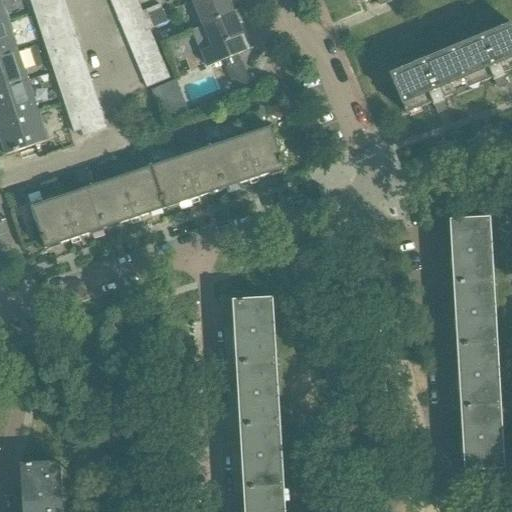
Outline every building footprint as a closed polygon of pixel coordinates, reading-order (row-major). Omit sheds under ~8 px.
[(64,6),(62,0),(46,0),(30,5),(34,16),(64,6)] [(136,4),(134,0),(115,0),(110,3),(114,13),(136,4)] [(226,0),(197,0),(191,3),(200,25),(232,12),(226,0)] [(140,13),(136,4),(114,13),(118,24),(141,15),(140,13)] [(160,5),(140,13),(141,15),(144,22),(164,14),(160,5)] [(64,6),(34,16),(37,28),(68,18),(64,6)] [(232,12),(200,25),(200,26),(189,30),(189,31),(190,31),(205,67),(224,59),(237,53),(247,49),(232,12)] [(168,23),(164,14),(144,22),(145,25),(148,31),(168,23)] [(141,15),(118,24),(123,35),(145,25),(144,22),(141,15)] [(72,29),(68,18),(37,28),(41,39),(72,29)] [(6,22),(0,24),(0,89),(26,81),(6,22)] [(145,25),(123,35),(127,46),(150,36),(148,31),(145,25)] [(468,89),(492,79),(494,81),(504,77),(503,74),(511,70),(511,25),(452,51),(468,89)] [(72,29),(41,39),(45,50),(75,40),(72,29)] [(154,47),(150,36),(127,46),(132,56),(154,47)] [(75,40),(45,50),(48,61),(79,51),(75,40)] [(154,47),(132,56),(136,67),(159,58),(154,47)] [(79,51),(48,61),(52,72),(83,62),(79,51)] [(468,89),(452,51),(390,76),(406,114),(432,104),(433,106),(444,102),(443,99),(468,89)] [(163,69),(159,58),(136,67),(141,78),(163,69)] [(83,62),(52,72),(55,84),(86,74),(83,62)] [(163,69),(141,78),(145,89),(168,79),(163,69)] [(90,85),(86,74),(55,84),(59,95),(90,85)] [(26,82),(0,90),(0,140),(5,155),(46,141),(26,82)] [(93,96),(90,85),(59,95),(63,106),(93,96)] [(93,96),(63,106),(66,117),(97,107),(93,96)] [(269,109),(273,120),(284,116),(280,105),(269,109)] [(97,107),(66,117),(72,134),(79,131),(81,137),(104,130),(97,107)] [(282,172),(268,129),(208,149),(223,192),(282,172)] [(188,148),(185,137),(176,140),(179,151),(188,148)] [(174,140),(164,144),(167,152),(176,149),(174,140)] [(223,192),(208,149),(149,169),(163,211),(223,192)] [(163,211),(148,169),(88,189),(103,232),(163,211)] [(83,184),(89,182),(85,170),(79,172),(83,184)] [(103,232),(88,189),(29,209),(43,251),(103,232)] [(7,197),(11,211),(24,207),(20,193),(7,197)] [(454,285),(492,283),(488,220),(450,222),(452,252),(454,285)] [(458,348),(496,346),(492,283),(454,285),(455,309),(458,348)] [(236,367),(277,365),(273,300),(233,302),(236,367)] [(461,410),(500,408),(496,346),(458,348),(459,369),(461,410)] [(240,430),(280,427),(277,365),(236,367),(240,430)] [(500,408),(461,410),(465,473),(503,470),(500,408)] [(244,493),(284,490),(280,427),(240,430),(243,475),(244,493)] [(59,511),(57,463),(20,465),(22,511),(59,511)] [(285,511),(284,490),(244,493),(244,511),(285,511)]
